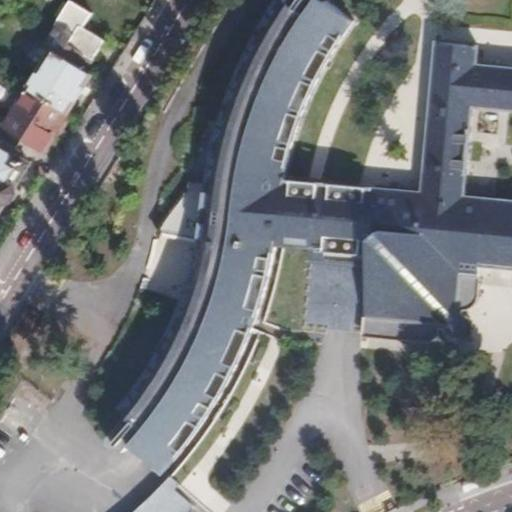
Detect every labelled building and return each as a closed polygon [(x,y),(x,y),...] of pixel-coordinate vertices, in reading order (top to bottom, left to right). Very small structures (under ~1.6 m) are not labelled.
[(131,452),(134,448),(166,474),(189,447),(209,421),(231,384),(248,348),(264,305),(272,274),(276,246),(285,247),(311,250),(380,256),(372,334),(448,341),(449,326),(463,324),(464,316),(477,311),(483,310),(489,304),(493,281),(493,267),(509,268),(511,268),(511,65),(491,63),(494,44),(444,42),(433,194),(361,187),(323,184),(313,183),(307,182),(286,180),(292,152),(302,120),(317,87),(340,46),(356,23),(331,2),(327,0),(294,0),(292,3),(288,0),(281,0),(262,32),(249,57),(242,71),(232,95),(225,117),(215,152),(209,185),(193,182),(186,195),(170,218),(160,235),(202,241),(195,271),(178,320),(161,354),(139,389),(123,409),(131,415),(114,436),(112,440),(113,446),(116,451),(120,454),(127,454),(131,452)] [(56,41),(94,65),(110,39),(86,24),(81,33),(66,24),(56,41)] [(61,49),(36,88),(74,112),(100,72),(93,68),(94,65),(56,41),(54,44),(61,49)] [(24,133),(51,150),(64,128),(67,130),(76,113),(74,112),(36,88),(22,110),(13,105),(5,116),(15,122),(12,126),(24,133)] [(12,126),(0,119),(0,214),(32,164),(22,158),(26,153),(16,147),(24,133),(12,126)] [(173,479),(167,486),(177,492),(182,486),(180,484),(173,479)] [(138,511),(189,511),(194,507),(177,492),(167,486),(138,511)]
